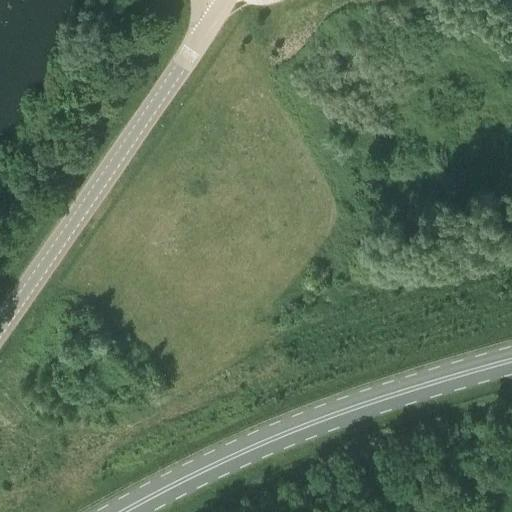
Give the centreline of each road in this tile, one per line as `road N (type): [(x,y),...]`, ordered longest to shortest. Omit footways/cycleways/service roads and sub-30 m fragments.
road 1 (primary): [(123,511),(294,429),(511,361)]
road 2 (unclassified): [(0,328),(225,0)]
